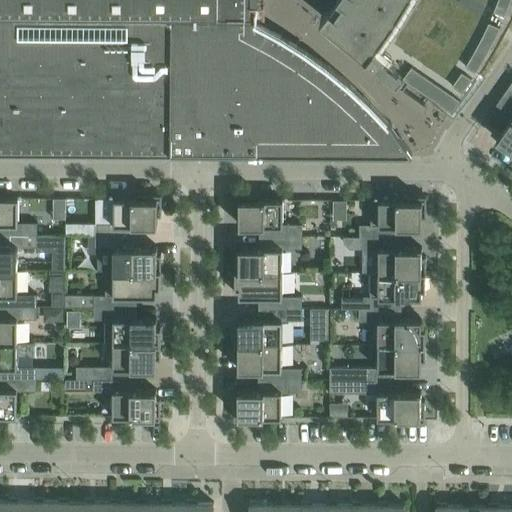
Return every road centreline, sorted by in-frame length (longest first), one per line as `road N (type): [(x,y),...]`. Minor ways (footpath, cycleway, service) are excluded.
road 1 (residential): [(198,168),(196,455)]
road 2 (residential): [(480,185),(464,210),(462,457)]
road 3 (residential): [(196,455),(462,457)]
road 4 (residential): [(198,168),(462,172)]
road 5 (residential): [(0,165),(198,168)]
road 6 (residential): [(0,454),(196,455)]
road 7 (residential): [(511,55),(450,144),(462,172)]
